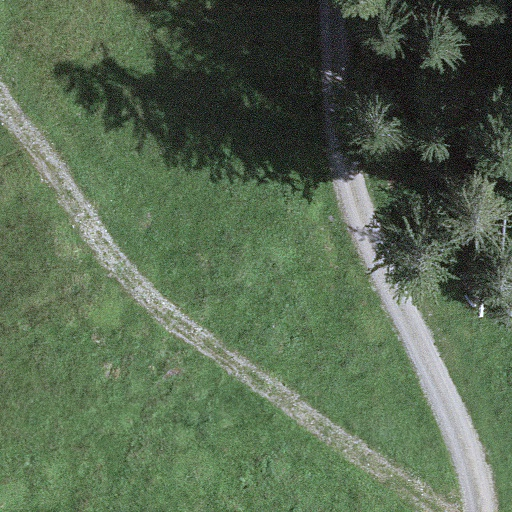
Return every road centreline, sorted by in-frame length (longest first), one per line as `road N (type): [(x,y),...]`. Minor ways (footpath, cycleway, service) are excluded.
road 1 (track): [(0,101),(153,307),(452,511)]
road 2 (track): [(340,0),(360,200),(454,410),(482,511)]
